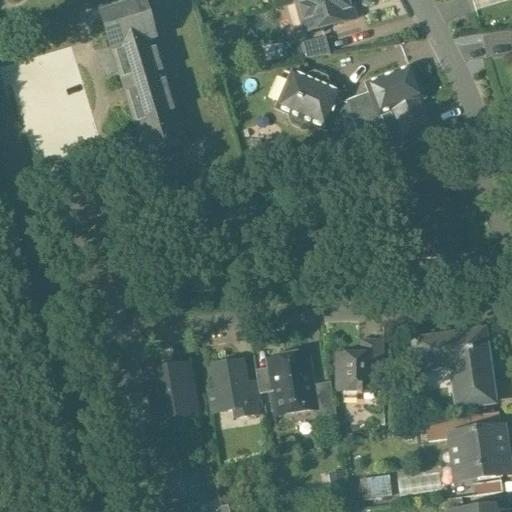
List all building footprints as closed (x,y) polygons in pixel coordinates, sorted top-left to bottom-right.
[(346,0),(299,0),(297,1),(306,32),(352,19),(346,0)] [(186,146),(143,4),(103,16),(113,51),(104,54),(111,76),(120,73),(146,158),(186,146)] [(325,38),(298,46),(302,60),(330,56),(325,38)] [(410,69),(368,86),(371,93),(380,116),(381,115),(392,111),(404,141),(430,131),(418,101),(422,99),(410,69)] [(306,80),(293,75),(278,109),(291,115),(289,118),(292,125),(304,130),(310,128),(312,124),(325,130),(332,114),(349,122),(353,120),(347,105),(338,102),(340,96),(327,90),(329,86),(326,80),(314,74),(308,77),(306,80)] [(380,116),(371,93),(346,103),(347,105),(353,120),(359,136),(385,126),(381,115),(380,116)] [(450,178),(409,180),(412,235),(425,234),(427,261),(460,259),(458,232),(453,232),(453,222),(447,223),(445,200),(451,199),(450,178)] [(482,336),(415,345),(418,370),(451,366),(456,410),(491,406),(482,336)] [(383,342),(359,342),(359,357),(375,358),(375,377),(384,377),(383,342)] [(294,356),(280,358),(281,360),(268,363),(269,370),(256,373),(260,396),(272,394),(274,408),(290,405),(291,415),(315,411),(316,411),(312,387),(307,356),(294,358),(294,356)] [(359,357),(336,357),(336,394),(357,394),(357,398),(362,398),(362,394),(375,394),(375,377),(375,358),(359,357)] [(240,365),(212,369),(216,394),(208,395),(211,413),(219,412),(219,413),(245,408),(247,419),(259,417),(257,404),(247,406),(240,365)] [(186,372),(150,378),(157,420),(193,413),(186,372)] [(330,384),(312,387),(316,411),(315,411),(317,423),(336,420),(330,384)] [(499,415),(473,418),(475,434),(501,431),(499,415)] [(473,418),(426,425),(429,443),(451,440),(475,437),(475,434),(473,418)] [(501,431),(475,434),(475,437),(451,440),(455,475),(478,472),(479,478),(499,476),(498,466),(505,465),(501,431)] [(216,511),(205,473),(162,485),(170,511),(175,511),(176,511),(226,511),(226,510),(218,511),(216,511)] [(381,497),(379,478),(360,481),(362,500),(381,497)] [(500,482),(472,485),(474,497),(502,494),(500,482)]
